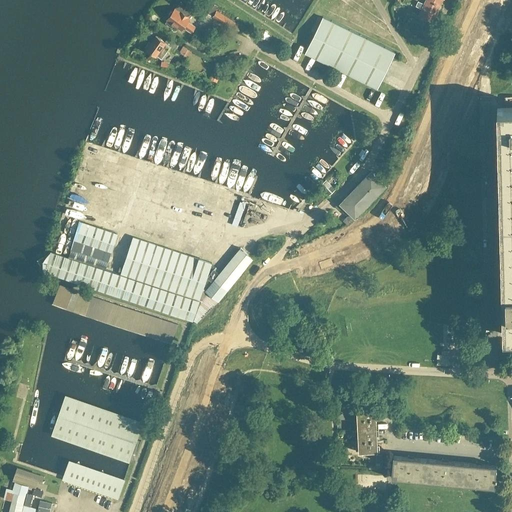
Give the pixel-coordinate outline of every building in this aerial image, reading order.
[(432,22),(440,6),(427,0),(425,0),(423,4),(418,2),(415,6),(421,9),(418,15),(432,22)] [(210,16),(218,6),(212,2),(205,12),(210,16)] [(189,19),(192,15),(187,11),(188,9),(180,3),(175,9),(173,11),(171,11),(168,15),(169,17),(165,23),(172,28),(175,25),(181,29),(183,27),(191,32),(194,27),(187,22),(189,19)] [(241,27),(217,11),(212,17),(237,33),(241,27)] [(323,17),(321,20),(306,51),(378,87),(395,53),(323,17)] [(168,38),(165,42),(155,36),(150,43),(148,42),(145,46),(147,48),(146,49),(161,59),(167,49),(172,52),(175,48),(178,44),(174,41),(174,42),(168,38)] [(184,45),(177,56),(186,61),(193,51),(184,45)] [(511,220),(511,105),(499,106),(502,221),(511,220)] [(339,169),(335,175),(344,180),(348,174),(339,169)] [(348,225),(386,186),(371,172),(337,207),(347,217),(343,221),(348,225)] [(317,205),(327,196),(322,191),(312,200),(317,205)] [(511,220),(502,221),(505,335),(511,334),(511,220)] [(203,289),(212,262),(133,237),(121,275),(105,270),(117,234),(79,221),(68,257),(49,252),(44,271),(61,277),(61,276),(169,312),(193,320),(197,323),(213,306),(229,292),(227,290),(253,258),(240,248),(215,279),(207,290),(203,289)] [(214,268),(207,278),(212,281),(219,273),(214,268)] [(177,325),(59,286),(53,305),(170,344),(177,325)] [(142,423),(65,396),(51,435),(129,462),(142,423)] [(376,419),(375,408),(357,409),(357,420),(376,419)] [(376,430),(376,419),(357,420),(358,431),(376,430)] [(377,441),(376,430),(358,431),(358,442),(377,441)] [(377,441),(358,442),(355,442),(355,452),(359,452),(359,453),(377,452),(377,441)] [(385,467),(386,460),(387,456),(376,455),(375,466),(385,467)] [(426,481),(428,459),(393,456),(391,478),(426,481)] [(460,485),(462,463),(428,459),(426,481),(460,485)] [(69,460),(63,475),(119,495),(125,480),(69,460)] [(495,478),(496,466),(462,463),(460,485),(494,488),(495,480),(497,480),(497,478),(495,478)] [(40,477),(40,475),(17,468),(14,477),(37,485),(38,483),(42,484),(44,478),(40,477)] [(36,511),(49,511),(52,503),(40,500),(36,511)]
